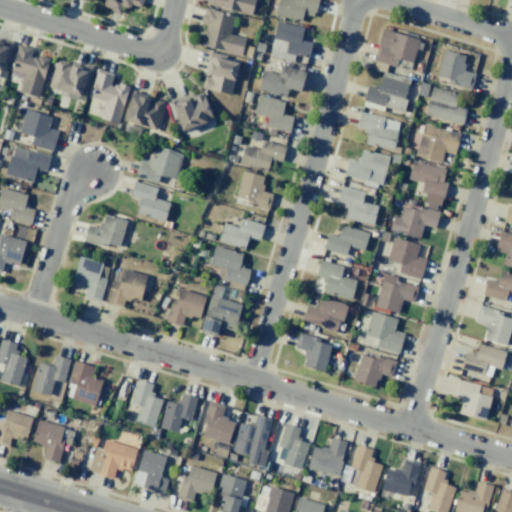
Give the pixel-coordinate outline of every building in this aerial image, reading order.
[(119,12),(121,4),(139,9),(141,0),(102,0),(100,7),(119,12)] [(250,14),(253,0),(205,0),(204,4),(250,14)] [(276,0),(273,15),(300,21),(301,14),(314,16),(317,0),(276,0)] [(233,15),(203,8),(200,24),(204,25),(199,46),(240,55),(243,37),(229,34),(233,15)] [(418,39),(381,29),(371,68),(381,71),(377,88),(366,85),(361,105),(383,111),(385,106),(401,110),(409,80),(385,73),(387,65),(395,67),(397,59),(411,63),(418,39)] [(10,71),(23,74),(19,92),(39,96),(47,59),(30,55),(32,48),(16,44),(10,71)] [(465,56),(443,50),(436,76),(447,79),(446,83),(470,89),(474,74),(462,70),(465,56)] [(231,94),(237,62),(219,59),(220,54),(207,52),(203,74),(203,75),(201,88),(231,94)] [(80,97),(88,67),(55,58),(48,88),(80,97)] [(262,70),(257,89),(285,97),(287,88),(299,92),(304,72),(280,65),(278,74),(262,70)] [(99,118),(118,124),(127,87),(110,82),(112,73),(96,69),(88,97),(103,101),(99,118)] [(461,124),(465,108),(456,106),(459,94),(431,87),(424,115),(461,124)] [(178,131),(211,120),(202,92),(169,103),(178,131)] [(123,121),(155,129),(162,101),(151,98),(150,100),(130,94),(123,121)] [(284,99),(256,96),(254,115),(268,116),(266,128),(289,131),(291,116),(282,115),(284,99)] [(52,151),(56,130),(48,128),(51,116),(24,110),(18,133),(32,136),(29,145),(52,151)] [(393,150),(398,120),(358,113),(356,128),(365,129),(363,145),(393,150)] [(415,158),(440,162),(442,152),(455,153),(458,132),(420,125),(415,158)] [(285,146),(261,140),(259,149),(243,145),(238,164),(267,172),(270,158),(281,161),(285,146)] [(139,158),(134,177),(157,183),(159,175),(174,179),(181,154),(150,146),(147,160),(139,158)] [(5,175),(34,181),(36,169),(45,171),(49,155),(11,147),(5,175)] [(347,159),(343,175),(364,180),(363,185),(379,189),(387,155),(360,149),(357,162),(347,159)] [(435,227),(443,183),(441,183),(444,168),(411,162),(407,180),(421,182),(419,193),(426,194),(424,206),(403,202),(400,218),(392,216),(389,232),(419,238),(422,225),(435,227)] [(271,194),(260,192),(263,175),(240,171),(235,198),(246,199),(245,205),(268,209),(271,194)] [(156,188),(132,181),(128,196),(138,199),(134,213),(163,221),(169,202),(153,198),(156,188)] [(371,225),(377,206),(361,201),(363,192),(340,186),(336,201),(346,204),(342,217),(371,225)] [(0,197),(0,206),(10,209),(7,219),(29,225),(33,209),(24,207),(27,195),(2,188),(0,197)] [(502,222),(511,224),(511,206),(506,205),(502,222)] [(125,220),(102,215),(99,228),(86,225),(82,241),(105,247),(105,243),(118,246),(125,220)] [(258,240),(262,224),(239,219),(237,227),(221,223),(217,242),(245,248),(247,238),(258,240)] [(347,246),(363,250),(367,232),(340,225),(337,236),(326,233),(322,249),(345,255),(347,246)] [(511,233),(499,231),(494,251),(504,253),(501,265),(511,267),(511,233)] [(1,264),(21,264),(21,237),(0,238),(1,264)] [(418,244),(391,237),(385,261),(399,264),(397,273),(419,279),(425,259),(415,256),(418,244)] [(243,253),(213,246),(208,265),(224,269),(221,279),(231,281),(230,285),(243,288),(248,269),(239,267),(243,253)] [(99,301),(106,279),(98,277),(101,265),(78,258),(70,283),(85,287),(82,296),(99,301)] [(314,276),(324,278),(321,292),(350,300),(355,280),(339,276),(342,266),(318,260),(314,276)] [(145,275),(113,268),(105,304),(122,308),(124,298),(139,302),(145,275)] [(481,295),(503,301),(506,292),(511,293),(511,273),(499,270),(496,282),(485,279),(481,295)] [(417,286),(396,281),(397,277),(382,273),(373,307),(397,313),(401,298),(413,301),(417,286)] [(165,322),(181,325),(183,315),(198,319),(203,295),(178,290),(175,300),(170,298),(165,322)] [(316,308),(305,305),(301,322),(338,332),(345,304),(319,297),(316,308)] [(241,305),(218,298),(215,306),(207,304),(199,331),(215,335),(218,327),(233,331),(241,305)] [(511,319),(501,316),(502,311),(477,306),(473,321),(485,324),(481,340),(506,345),(511,319)] [(398,353),(403,333),(393,331),(396,318),(369,312),(364,335),(377,338),(375,347),(398,353)] [(328,345),(318,343),(319,337),(296,334),(294,348),(304,349),(301,367),(324,370),(328,345)] [(0,361),(0,380),(17,386),(25,358),(14,354),(17,344),(6,341),(0,361)] [(352,381),(375,387),(378,374),(390,377),(394,361),(372,355),(371,358),(358,354),(352,381)] [(64,382),(68,358),(53,355),(51,365),(36,362),(30,391),(49,395),(52,380),(64,382)] [(101,379),(91,377),(94,366),(73,361),(64,397),(94,405),(101,379)] [(153,427),(161,398),(148,394),(151,384),(136,380),(130,403),(138,405),(134,422),(153,427)] [(451,396),(461,398),(457,414),(484,420),(491,388),(455,380),(451,396)] [(196,397),(181,393),(178,403),(166,400),(158,428),(176,432),(180,418),(189,420),(196,397)] [(199,436),(226,444),(233,421),(220,417),(223,405),(209,401),(199,436)] [(0,431),(0,443),(8,445),(10,437),(24,441),(30,416),(5,410),(0,431)] [(270,418),(254,416),(253,425),(237,422),(232,452),(248,455),(246,463),(261,466),(270,418)] [(31,443),(44,446),(41,458),(57,462),(62,444),(69,445),(73,429),(36,420),(31,443)] [(307,442),(296,439),(298,428),(283,423),(277,446),(285,449),(283,457),(282,457),(281,464),(300,469),(307,442)] [(306,468),(337,476),(346,442),(329,438),(326,449),(312,445),(306,468)] [(135,448),(103,440),(100,451),(93,449),(87,471),(111,477),(114,468),(129,472),(135,448)] [(373,490),(380,464),(369,462),(372,449),(355,445),(348,474),(341,472),(339,482),(373,490)] [(163,493),(166,478),(159,477),(164,455),(140,450),(133,486),(163,493)] [(415,462),(402,460),(400,470),(384,467),(380,491),(409,496),(415,462)] [(208,495),(214,472),(189,465),(186,477),(181,475),(175,497),(191,502),(194,491),(208,495)] [(436,511),(445,511),(454,486),(440,481),(443,471),(429,467),(421,490),(431,493),(426,509),(436,511)] [(214,497),(223,499),(219,511),(220,511),(235,511),(245,481),(220,474),(214,497)] [(261,511),(286,511),(292,492),(268,486),(261,511)] [(493,511),(498,511),(511,511),(511,491),(500,488),(493,511)] [(293,511),(320,511),(322,504),(296,498),(293,511)]
